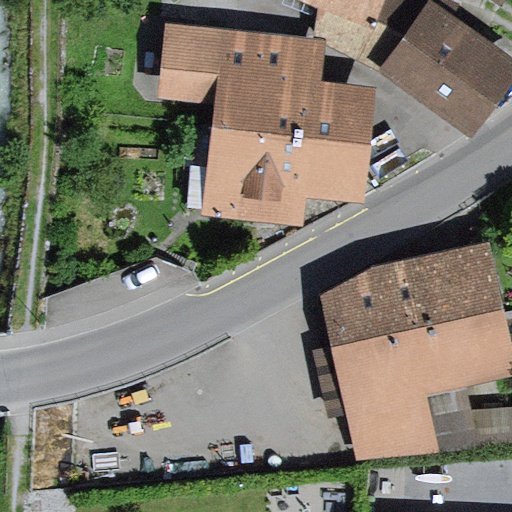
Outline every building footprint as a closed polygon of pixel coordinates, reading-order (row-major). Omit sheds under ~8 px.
[(446,24),(452,6),(438,0),(367,0),(363,11),(334,0),(320,0),(316,34),(390,70),(391,67),(466,121),(506,66),(446,24)] [(334,0),(363,11),(367,0),(334,0)] [(173,89),(225,95),(222,125),(351,139),(356,96),(284,90),(290,41),(180,28),(173,89)] [(297,175),(347,180),(351,139),(222,125),(201,124),(194,205),(293,216),(297,175)] [(334,301),(342,340),(487,309),(476,261),(426,273),(422,259),(383,268),(386,280),(332,293),(334,301)] [(456,364),(496,355),(487,309),(342,340),(317,348),(331,410),(358,404),(363,455),(473,445),(456,364)] [(483,439),(511,437),(511,402),(481,405),(483,439)]
